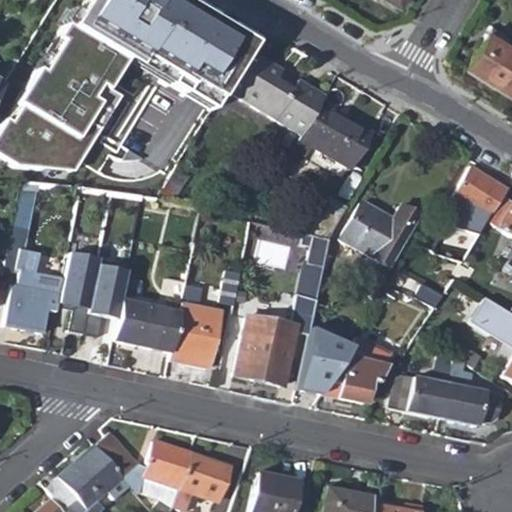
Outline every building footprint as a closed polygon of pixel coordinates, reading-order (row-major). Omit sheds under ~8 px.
[(82,0),(66,29),(120,63),(189,100),(208,111),(221,90),(244,52),(248,43),(179,0),(82,0)] [(377,0),(392,9),(397,0),(377,0)] [(66,29),(59,25),(0,121),(0,159),(11,167),(68,171),(115,98),(105,90),(120,63),(66,29)] [(483,32),(460,69),(507,98),(511,89),(511,49),(502,44),(505,40),(504,36),(488,25),(483,32)] [(276,78),(278,73),(244,52),(221,89),(221,90),(298,137),(317,107),(321,99),(293,82),(291,87),(276,78)] [(150,161),(169,174),(172,168),(208,111),(189,100),(150,161)] [(347,172),(368,137),(317,107),(298,137),(285,159),(298,166),(308,149),(347,172)] [(157,192),(169,174),(150,161),(128,197),(138,199),(152,201),(157,192)] [(278,171),(288,177),(294,166),(284,161),(278,171)] [(157,192),(171,201),(186,176),(172,168),(169,174),(157,192)] [(500,198),(503,192),(467,169),(450,198),(467,208),(461,219),(481,230),(484,224),(500,198)] [(24,234),(32,193),(17,190),(9,230),(24,234)] [(325,241),(344,209),(318,194),(303,219),(313,224),(306,237),(325,241)] [(511,205),(500,198),(484,224),(499,233),(511,241),(511,205)] [(386,269),(414,219),(395,207),(388,221),(357,204),(336,240),(386,269)] [(488,252),(499,233),(484,224),(481,230),(468,252),(477,257),(483,249),(488,252)] [(300,269),(306,237),(268,228),(261,260),(300,269)] [(477,257),(482,260),(488,252),(483,249),(477,257)] [(52,267),(53,258),(37,256),(35,272),(60,275),(61,268),(52,267)] [(106,293),(118,296),(123,268),(111,265),(107,283),(108,283),(106,293)] [(229,307),(236,276),(222,273),(216,304),(229,307)] [(0,328),(38,336),(48,283),(9,275),(0,321),(0,328)] [(108,283),(107,283),(79,277),(71,278),(62,320),(64,321),(58,345),(78,350),(79,344),(96,348),(97,342),(108,345),(108,343),(116,303),(118,296),(106,293),(108,283)] [(430,311),(439,299),(426,290),(417,303),(430,311)] [(511,316),(506,312),(480,297),(463,323),(511,352),(511,316)] [(167,355),(176,316),(116,303),(108,343),(167,355)] [(204,371),(216,313),(178,305),(176,316),(167,355),(165,363),(204,371)] [(279,388),(291,329),(242,319),(230,377),(279,388)] [(317,396),(346,351),(306,330),(293,391),(317,396)] [(370,387),(388,356),(353,339),(346,351),(317,396),(360,405),(364,384),(370,387)] [(441,354),(447,357),(455,346),(449,342),(441,354)] [(468,371),(475,359),(455,346),(447,357),(450,360),(468,371)] [(450,360),(441,354),(436,351),(430,372),(446,376),(447,372),(450,360)] [(511,355),(498,378),(511,386),(511,355)] [(427,383),(444,387),(446,376),(430,372),(427,383)] [(465,391),(468,377),(447,372),(446,376),(444,387),(437,416),(447,418),(446,423),(471,429),(472,422),(487,425),(491,421),(495,399),(493,397),(465,391)] [(444,387),(427,383),(396,377),(390,382),(384,410),(426,419),(427,415),(437,416),(444,387)] [(143,470),(134,466),(105,433),(90,447),(126,488),(134,496),(155,503),(146,511),(165,511),(169,501),(186,455),(151,442),(142,465),(145,466),(143,470)] [(111,501),(126,488),(90,447),(42,491),(60,511),(82,511),(105,493),(111,501)] [(199,511),(208,511),(224,469),(186,455),(169,501),(165,511),(181,511),(184,506),(199,511)] [(252,481),(267,484),(268,479),(253,476),(252,481)] [(292,484),(268,479),(267,484),(252,481),(245,511),(300,511),(305,490),(291,487),(292,484)] [(363,511),(365,506),(366,500),(321,491),(316,511),(363,511)] [(82,511),(97,511),(103,508),(111,501),(105,493),(82,511)] [(53,511),(45,502),(34,511),(53,511)] [(375,508),(394,511),(400,511),(401,508),(376,502),(375,508)]
